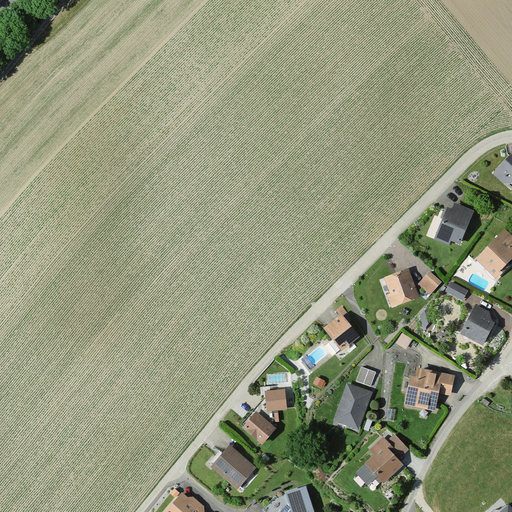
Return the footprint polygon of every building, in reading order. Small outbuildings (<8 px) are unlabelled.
[(511,158),(511,159),(495,174),(504,182),(511,182),(511,158)] [(452,211),(447,210),(436,239),(449,244),(450,242),(461,246),(475,212),(454,204),(452,211)] [(511,237),(506,231),(476,261),(496,280),(509,266),(508,264),(511,259),(511,237)] [(408,272),(385,280),(391,296),(388,297),(392,308),(418,299),(408,272)] [(441,284),(429,274),(419,285),(430,296),(441,284)] [(468,292),(451,283),(447,293),(463,301),(468,292)] [(342,307),(337,312),(342,318),(347,313),(342,307)] [(487,314),(476,308),(462,334),(483,345),(494,326),(491,325),(487,314)] [(428,309),(421,316),(423,331),(432,320),(428,309)] [(358,339),(342,318),(325,331),(342,352),(358,339)] [(403,335),(397,345),(407,350),(412,341),(403,335)] [(362,368),(357,382),(371,387),(375,373),(362,368)] [(416,380),(410,379),(405,404),(435,410),(438,395),(451,397),(454,378),(418,371),(416,380)] [(317,378),(314,385),(322,388),(325,382),(317,378)] [(371,394),(347,386),(335,422),(358,430),(371,394)] [(242,426),(246,429),(244,431),(262,447),(276,432),(272,429),(271,413),(287,412),(285,391),(284,387),(261,389),(262,402),(242,426)] [(382,440),(370,451),(375,457),(356,474),(367,486),(376,478),(382,485),(403,466),(398,460),(408,451),(394,436),(386,444),(382,440)] [(255,470),(230,449),(213,470),(238,490),(255,470)] [(313,511),(304,484),(278,498),(275,495),(262,508),(266,511),(313,511)] [(204,511),(182,492),(164,511),(204,511)] [(511,511),(511,503),(509,500),(494,511),(511,511)]
